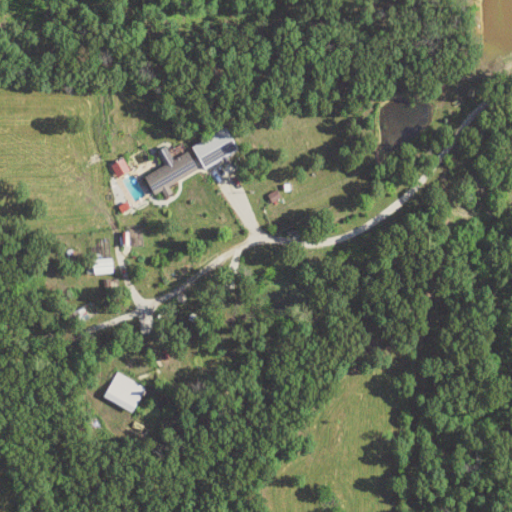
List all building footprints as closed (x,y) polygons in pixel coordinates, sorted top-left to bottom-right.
[(196,167),(232,156),(224,132),(189,144),(196,167)] [(196,171),(185,152),(171,160),(163,147),(154,152),(162,166),(140,179),(151,197),(159,192),(163,199),(171,194),(167,188),(196,171)] [(127,172),(122,160),(108,166),(114,178),(127,172)] [(89,261),(90,275),(112,275),(112,261),(89,261)] [(143,388),(115,373),(101,399),(130,414),(143,388)]
